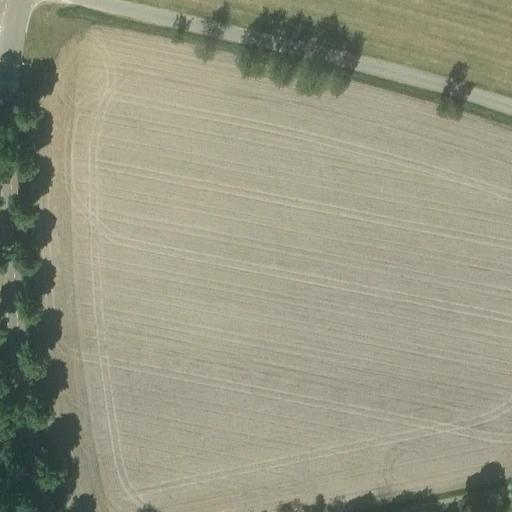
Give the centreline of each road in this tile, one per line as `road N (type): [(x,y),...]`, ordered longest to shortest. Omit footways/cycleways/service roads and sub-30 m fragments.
road 1 (unclassified): [(40,511),(13,367),(5,181),(10,25)]
road 2 (unclassified): [(511,112),(272,39),(90,0)]
